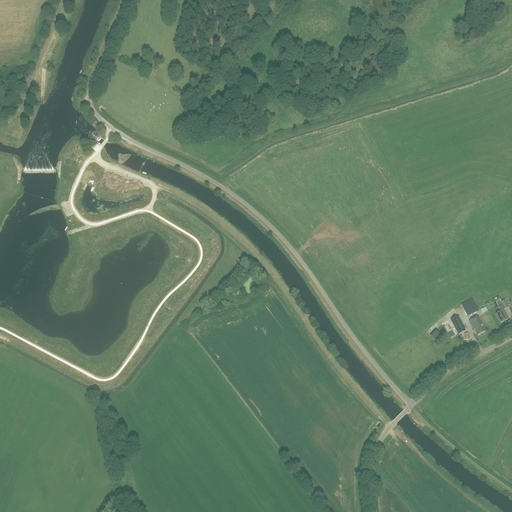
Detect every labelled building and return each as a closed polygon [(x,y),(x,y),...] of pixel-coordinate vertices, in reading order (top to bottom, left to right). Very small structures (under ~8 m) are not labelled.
[(468,316),(479,311),(472,299),(461,304),(468,316)] [(500,323),(508,319),(503,310),(504,310),(502,306),(498,308),(500,311),(495,314),(500,323)] [(458,334),(466,331),(458,316),(451,319),(458,334)] [(477,336),(486,331),(482,324),(483,324),(478,316),(469,321),(473,329),(474,329),(477,336)] [(436,327),(430,334),(434,337),(440,330),(436,327)]
